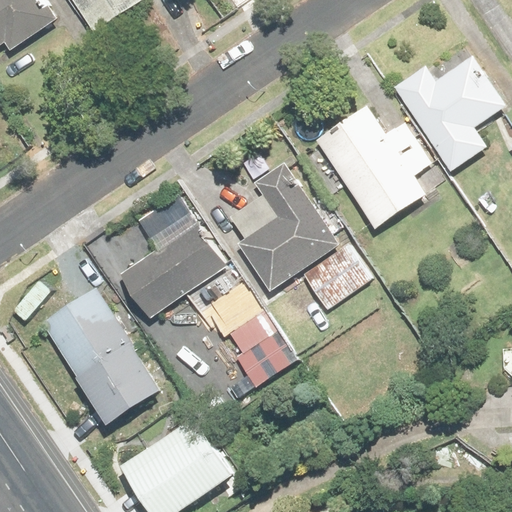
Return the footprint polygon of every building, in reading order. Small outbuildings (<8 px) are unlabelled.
[(70,20),(55,0),(0,0),(0,54),(15,44),(22,54),(70,20)] [(77,0),(103,37),(154,1),(153,0),(77,0)] [(433,67),(401,89),(458,173),(495,148),(484,132),(511,113),(511,105),(481,59),(444,84),(433,67)] [(374,107),(323,143),(385,231),(435,196),(425,182),(443,169),(412,124),(395,137),(374,107)] [(350,245),(293,162),(261,183),(271,199),(239,221),(253,241),(247,245),(279,293),(350,245)] [(159,322),(237,263),(185,194),(144,225),(162,249),(126,277),(159,322)] [(356,245),(309,276),(344,327),(372,308),(362,293),(380,281),(356,245)] [(102,289),(48,326),(118,429),(173,392),(102,289)] [(300,365),(260,317),(234,340),(247,355),(240,361),(267,393),(300,365)] [(203,415),(131,468),(163,511),(199,511),(248,477),(203,415)] [(410,511),(404,502),(388,511),(410,511)]
